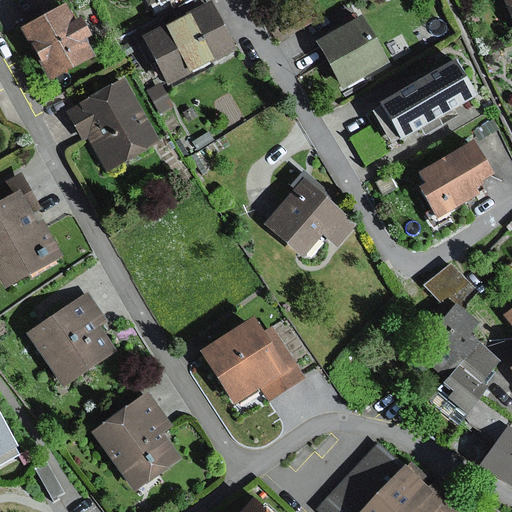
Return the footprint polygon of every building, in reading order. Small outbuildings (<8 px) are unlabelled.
[(168,25),(207,5),(204,0),(169,0),(158,6),(168,25)] [(511,0),(501,0),(511,31),(511,0)] [(168,25),(138,40),(164,89),(233,54),(207,5),(168,25)] [(63,7),(17,32),(46,85),(92,60),(83,43),(87,41),(76,20),(71,22),(63,7)] [(361,19),(314,45),(340,93),(387,67),(361,19)] [(452,66),(367,114),(388,150),(473,101),(452,66)] [(123,79),(63,113),(80,142),(85,139),(106,175),(160,144),(123,79)] [(159,85),(145,92),(159,117),(172,110),(159,85)] [(498,130),(492,121),(473,132),(478,141),(498,130)] [(208,133),(192,142),(197,151),(213,142),(208,133)] [(468,148),(417,177),(424,189),(418,192),(435,222),(476,198),(475,195),(480,192),(476,184),(486,178),(468,148)] [(354,226),(301,181),(261,227),(300,261),(322,236),(336,248),(354,226)] [(17,195),(0,204),(0,290),(2,294),(60,261),(39,224),(35,227),(17,195)] [(449,266),(422,287),(449,316),(455,308),(460,313),(477,293),(449,266)] [(87,292),(22,336),(60,392),(116,354),(98,328),(107,322),(87,292)] [(460,313),(455,308),(449,316),(406,366),(420,377),(427,369),(442,381),(473,344),(465,337),(476,325),(460,313)] [(511,310),(503,318),(511,329),(511,310)] [(250,323),(198,356),(231,409),(259,391),(268,405),(306,381),(273,328),(259,337),(250,323)] [(497,363),(473,344),(442,381),(434,390),(466,417),(479,399),(485,393),(478,387),(497,363)] [(466,417),(434,390),(425,401),(457,427),(466,417)] [(145,394),(87,437),(132,497),(180,462),(160,435),(170,428),(145,394)] [(479,399),(466,417),(495,439),(509,422),(479,399)] [(0,425),(0,468),(18,458),(0,425)] [(511,435),(505,430),(478,471),(511,491),(511,435)] [(316,511),(362,511),(403,470),(377,446),(315,511),(316,511)] [(46,464),(33,471),(51,504),(58,501),(56,498),(63,495),(46,464)] [(403,470),(362,511),(416,511),(431,497),(403,470)] [(431,497),(416,511),(465,511),(440,487),(431,497)]
